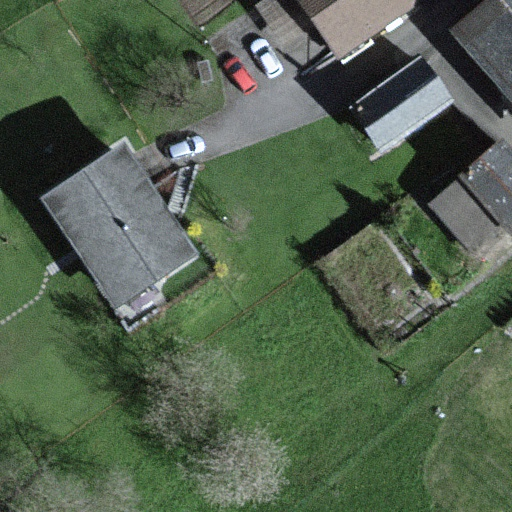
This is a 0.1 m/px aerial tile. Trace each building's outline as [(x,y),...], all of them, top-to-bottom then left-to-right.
[(292,0),(255,0),(292,45),(314,27),(292,0)] [(411,0),(299,0),(337,52),(411,0)] [(511,0),(490,0),(455,32),(511,95),(511,0)] [(445,102),(418,64),(355,109),(381,146),(445,102)] [(192,253),(117,149),(43,202),(119,306),(192,253)] [(511,243),(511,167),(497,151),(429,210),(481,270),(511,243)]
